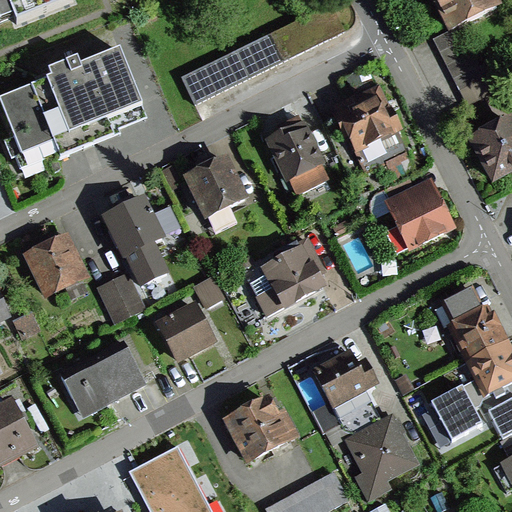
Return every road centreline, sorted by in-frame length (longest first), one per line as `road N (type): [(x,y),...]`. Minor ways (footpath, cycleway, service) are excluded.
road 1 (residential): [(489,244),(0,503)]
road 2 (residential): [(0,231),(387,44)]
road 3 (residential): [(387,44),(489,244)]
